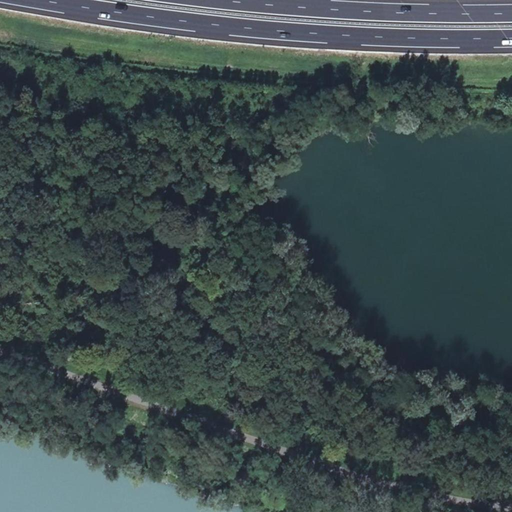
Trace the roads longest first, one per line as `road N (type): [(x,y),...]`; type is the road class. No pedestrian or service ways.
road 1 (motorway): [(34,0),(252,30),(511,40)]
road 2 (motorway): [(511,12),(229,0)]
